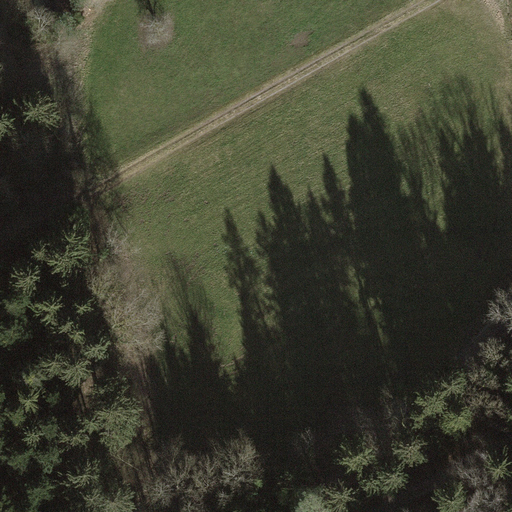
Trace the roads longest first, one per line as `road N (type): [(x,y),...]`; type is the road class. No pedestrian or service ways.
road 1 (track): [(0,236),(439,0)]
road 2 (track): [(309,511),(343,461),(511,305)]
road 3 (track): [(372,511),(511,443)]
